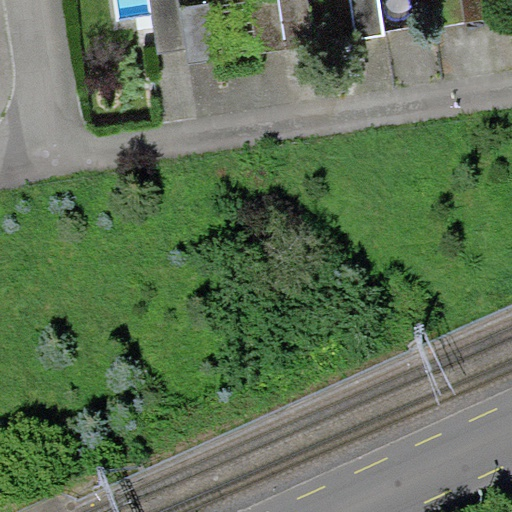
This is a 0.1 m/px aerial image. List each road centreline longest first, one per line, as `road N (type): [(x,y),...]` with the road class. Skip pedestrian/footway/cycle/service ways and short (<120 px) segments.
road 1 (residential): [(47,153),(511,88)]
road 2 (tertiary): [(338,511),(511,432)]
road 3 (residential): [(24,0),(47,153)]
